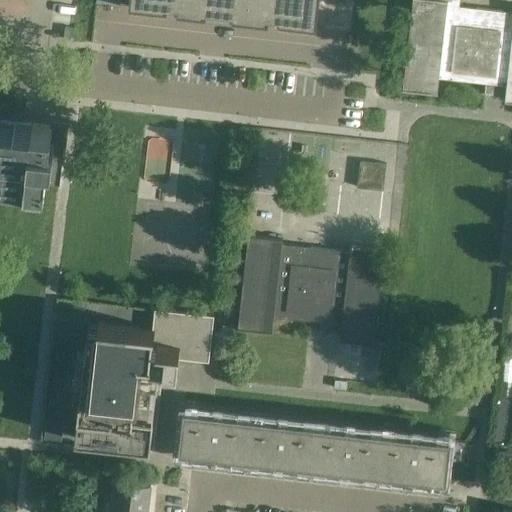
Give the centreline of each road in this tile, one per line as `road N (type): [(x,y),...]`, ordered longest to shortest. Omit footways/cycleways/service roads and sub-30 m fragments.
road 1 (residential): [(0,75),(363,116)]
road 2 (residential): [(202,511),(205,487),(415,511)]
